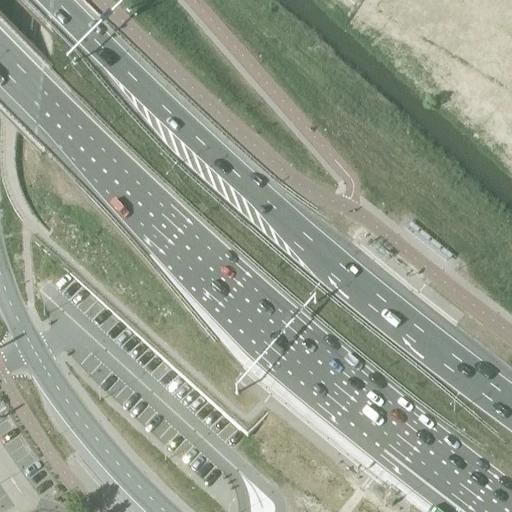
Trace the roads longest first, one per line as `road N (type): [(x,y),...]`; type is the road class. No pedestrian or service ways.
road 1 (trunk): [(511,401),(302,232),(52,0)]
road 2 (trunk): [(0,51),(262,323),(409,446)]
road 3 (tertiary): [(0,263),(31,346),(72,409),(164,511)]
